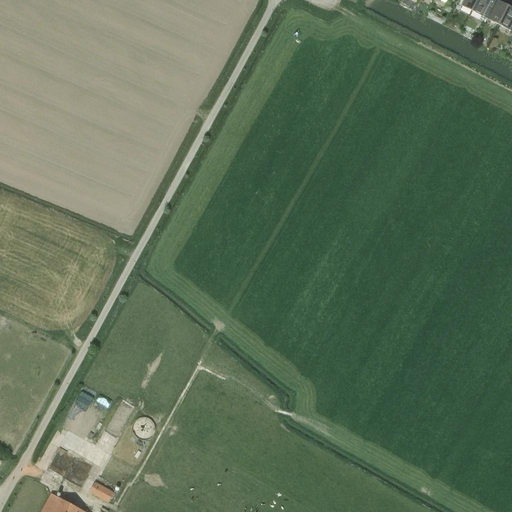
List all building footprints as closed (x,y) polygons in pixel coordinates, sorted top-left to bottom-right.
[(472,12),(477,0),(460,0),(458,5),(472,12)] [(477,0),(472,12),(485,18),(494,0),(477,0)] [(499,25),(507,9),(500,5),(501,0),(494,0),(485,18),(499,25)] [(511,10),(507,9),(499,25),(511,32),(511,10)] [(90,493),(108,503),(114,493),(95,483),(90,493)] [(83,511),(51,494),(41,511),(83,511)]
